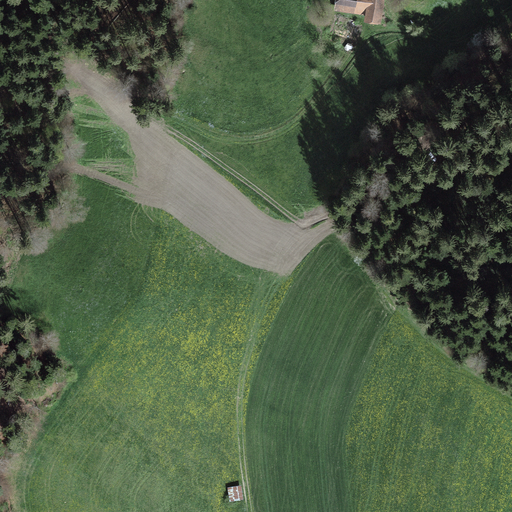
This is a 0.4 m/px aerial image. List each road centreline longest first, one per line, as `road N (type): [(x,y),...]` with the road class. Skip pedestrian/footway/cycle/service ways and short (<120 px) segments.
road 1 (track): [(511,95),(437,134),(374,192),(298,235),(258,322),(242,385),(249,511)]
road 2 (track): [(169,117),(221,137),(274,134),(313,107),(376,28),(413,26),(457,39)]
